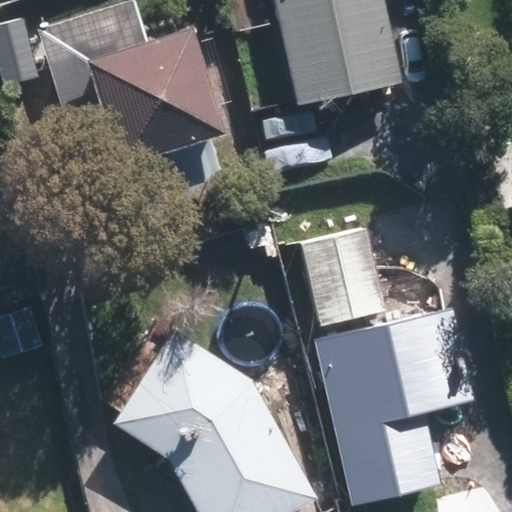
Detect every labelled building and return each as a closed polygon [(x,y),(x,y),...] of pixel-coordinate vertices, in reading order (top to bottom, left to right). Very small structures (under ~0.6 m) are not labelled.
[(369,0),(273,0),(296,105),(387,86),(369,0)] [(31,12),(0,20),(0,70),(3,82),(47,70),(31,12)] [(174,42),(78,72),(107,167),(204,137),(174,42)] [(356,230),(299,243),(316,319),(373,307),(356,230)] [(431,317),(313,345),(351,507),(426,489),(408,412),(451,402),(431,317)] [(116,426),(167,462),(193,511),(273,511),(298,499),(243,395),(173,346),(116,426)]
